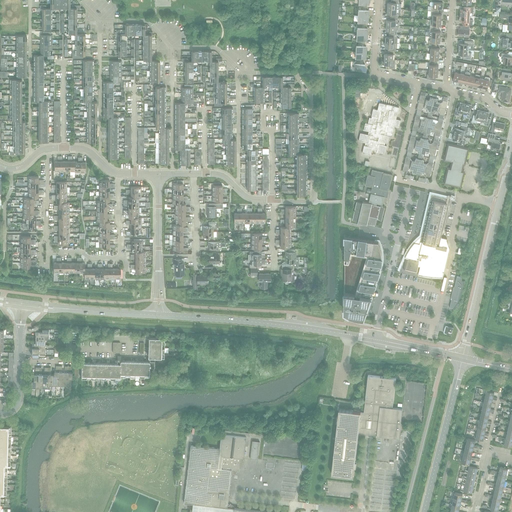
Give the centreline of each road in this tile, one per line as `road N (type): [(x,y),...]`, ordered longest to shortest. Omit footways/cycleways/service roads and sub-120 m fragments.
road 1 (tertiary): [(375,339),(158,314)]
road 2 (unclassified): [(461,358),(498,204)]
road 3 (tertiary): [(423,511),(461,358)]
road 4 (residential): [(272,200),(313,201),(310,94)]
road 5 (residential): [(158,314),(158,174)]
road 6 (tertiary): [(158,314),(21,304)]
road 7 (residential): [(19,359),(62,360),(71,349),(107,348),(113,338),(127,339),(129,353)]
